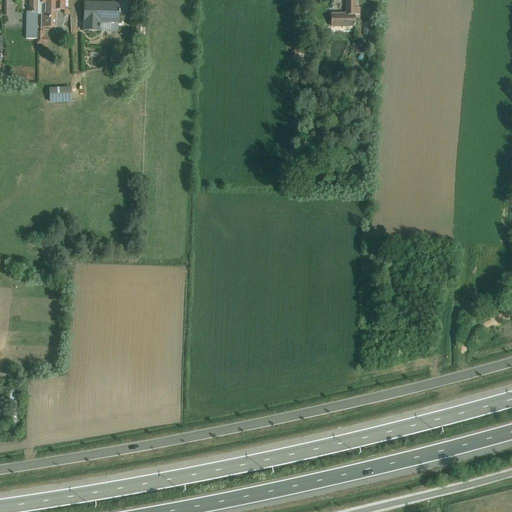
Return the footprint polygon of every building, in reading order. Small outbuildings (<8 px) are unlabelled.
[(37,15),(37,0),(29,0),(29,12),(26,12),(26,39),(37,40),(37,32),(37,15)] [(37,0),(37,15),(41,15),(45,15),(45,5),(42,5),(42,0),(37,0)] [(45,15),(41,15),(41,28),(56,29),(56,11),(64,11),(64,15),(69,15),(68,0),(42,0),(42,5),(45,5),(45,15)] [(345,0),(345,13),(331,13),(331,27),(355,27),(355,21),(359,21),(360,9),(355,8),(355,0),(345,0)] [(85,4),(84,31),(101,32),(101,31),(112,31),(112,24),(118,24),(119,4),(119,5),(85,4)] [(37,32),(37,40),(37,45),(47,46),(47,38),(44,38),(44,32),(37,32)] [(72,103),(71,88),(49,89),(50,104),(72,103)] [(8,149),(26,164),(36,152),(18,137),(8,149)] [(27,163),(31,168),(40,158),(36,154),(27,163)]
